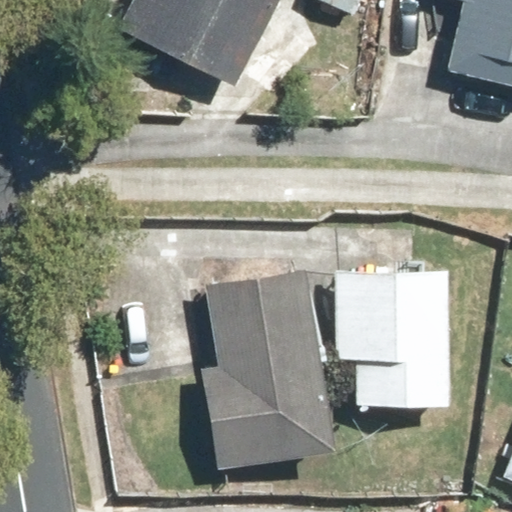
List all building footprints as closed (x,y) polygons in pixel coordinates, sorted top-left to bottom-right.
[(121,0),(109,27),(228,84),(267,0),(121,0)] [(355,0),(307,0),(349,17),(355,0)] [(511,0),(451,0),(436,71),(511,87),(511,0)] [(324,444),(293,268),(184,287),(215,463),(324,444)] [(438,402),(433,270),(335,274),(340,406),(438,402)] [(511,449),(500,477),(511,482),(511,449)]
